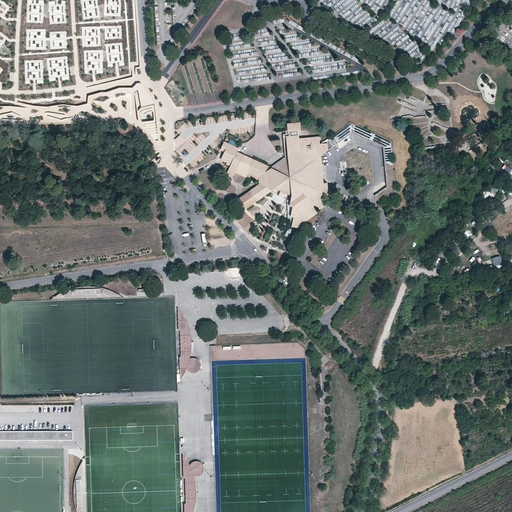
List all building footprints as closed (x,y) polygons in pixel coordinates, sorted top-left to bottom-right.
[(357,26),(361,27),(372,18),(367,13),(364,15),(365,12),(361,6),(357,10),(358,5),(354,0),(353,4),(350,7),(350,6),(340,14),(345,20),(355,23),(357,26)] [(90,2),(90,1),(86,2),(87,16),(96,16),(95,1),(90,2)] [(31,5),(31,21),(41,22),(42,5),(31,5)] [(412,60),(422,50),(404,32),(394,41),(412,60)] [(41,79),(40,62),(29,63),(29,79),(41,79)] [(184,96),(173,81),(167,86),(178,101),(184,96)] [(155,140),(159,140),(156,114),(155,103),(141,82),(138,83),(133,88),(137,115),(138,120),(155,140)] [(396,191),(391,141),(351,123),(331,137),(336,144),(352,133),(383,147),(387,187),(375,196),(379,203),(396,191)] [(327,143),(320,144),(319,137),(299,138),(299,135),(298,130),(298,129),(297,128),(295,129),(294,129),(288,130),(288,131),(289,136),(287,136),(288,154),(289,158),(274,168),(271,167),(254,159),(248,171),(260,176),(260,184),(248,193),(249,195),(246,197),(250,203),(256,199),(257,201),(273,189),(276,188),(292,195),(292,198),(290,205),(293,206),(291,216),(294,217),(293,226),(297,226),(318,212),(316,209),(320,207),(326,202),(323,198),(328,194),(327,182),(324,183),(321,155),(328,150),(327,143)] [(241,153),(237,151),(239,148),(224,141),(221,149),(225,151),(222,159),(223,160),(232,164),(228,172),(234,175),(236,171),(246,176),(248,171),(254,159),(241,153)] [(288,154),(271,167),(274,168),(289,158),(288,154)] [(489,194),(493,197),(498,189),(490,184),(481,196),(485,199),(489,194)] [(280,192),(292,198),(292,195),(276,188),(273,189),(280,192)] [(250,203),(246,197),(249,195),(248,193),(239,199),(246,208),(257,201),(256,199),(250,203)] [(492,257),(495,268),(503,266),(500,255),(492,257)] [(181,312),(179,309),(179,331),(181,333),(182,357),(180,359),(181,381),(183,377),(185,374),(186,372),(187,370),(189,372),(191,373),(193,374),(196,373),(199,372),(200,369),(201,367),(200,364),(199,361),(197,360),(195,359),(193,359),(191,359),(190,360),(191,357),(191,353),(192,347),(192,342),(191,336),(190,330),(187,323),(184,316),(181,312)] [(276,361),(302,360),(302,352),(276,353),(276,361)] [(219,360),(238,359),(238,353),(213,354),(213,367),(220,367),(219,360)] [(221,372),(221,382),(231,382),(231,372),(221,372)] [(284,396),(284,400),(306,400),(305,390),(295,391),(294,377),(286,377),(286,391),(277,391),(277,397),(284,396)] [(70,431),(0,431),(0,441),(70,441),(70,431)] [(184,504),(184,511),(192,511),(193,511),(195,504),(196,498),(196,492),(196,487),(195,482),(194,477),(194,475),(195,475),(196,475),(199,475),(201,474),(202,473),(204,470),(204,467),(203,465),(201,462),(199,461),(196,461),(193,461),(191,462),(190,465),(189,463),(188,461),(186,458),(183,454),(184,477),(185,478),(186,502),(184,504)]
